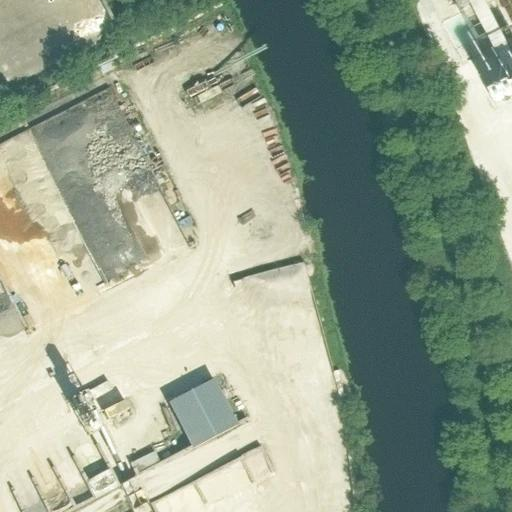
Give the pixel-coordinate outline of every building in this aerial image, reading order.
[(511,0),(511,1),(511,48),(466,73),(488,114),(511,101),(511,0)] [(199,391),(139,413),(148,439),(162,434),(165,442),(187,434),(182,420),(206,411),(199,391)] [(120,439),(125,450),(148,438),(143,428),(120,439)] [(190,496),(243,471),(235,452),(181,476),(190,496)] [(152,461),(130,467),(137,491),(159,485),(152,461)] [(148,511),(146,500),(131,502),(133,511),(148,511)]
